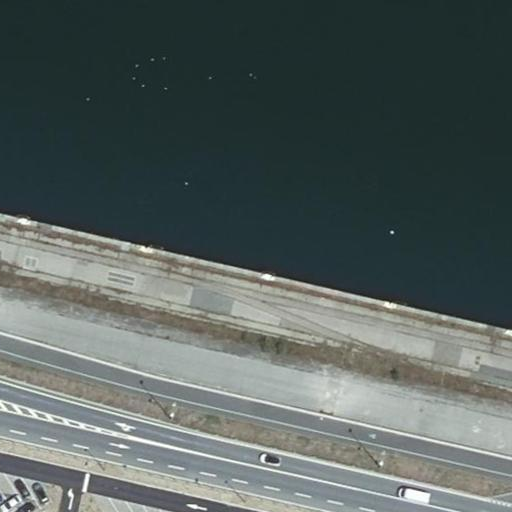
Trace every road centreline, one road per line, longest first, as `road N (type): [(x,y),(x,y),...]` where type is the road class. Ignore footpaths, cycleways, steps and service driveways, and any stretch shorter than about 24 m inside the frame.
road 1 (secondary): [(242,466),(0,389)]
road 2 (secondary): [(0,425),(242,466)]
road 3 (secondary): [(242,466),(452,511)]
